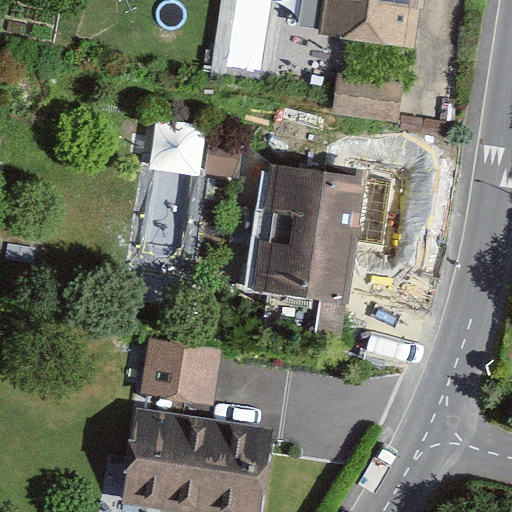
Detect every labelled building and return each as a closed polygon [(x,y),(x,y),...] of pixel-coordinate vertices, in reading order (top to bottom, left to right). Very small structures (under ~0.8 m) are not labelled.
[(220,0),(216,66),(265,70),(270,0),(220,0)] [(418,0),(304,0),(300,39),(411,53),(418,0)] [(405,83),(336,80),(334,123),(403,126),(405,83)] [(156,121),(157,159),(204,158),(204,121),(156,121)] [(406,180),(266,165),(252,295),(336,304),(342,243),(399,249),(406,180)] [(211,356),(128,343),(103,499),(185,511),(251,511),(266,425),(202,415),(211,356)]
